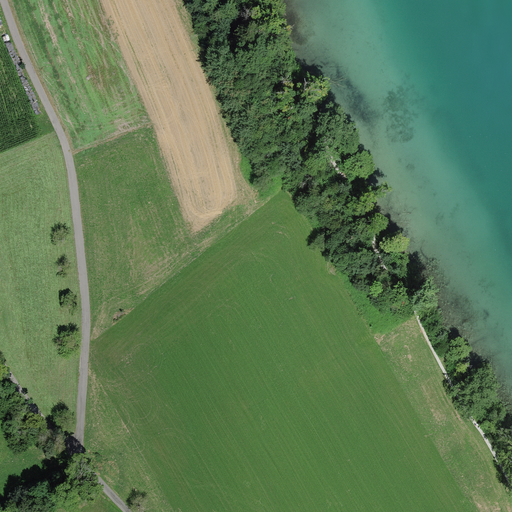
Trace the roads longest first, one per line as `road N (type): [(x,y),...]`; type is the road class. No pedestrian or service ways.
road 1 (residential): [(84,459),(83,284),(69,162),(3,0)]
road 2 (residential): [(84,459),(47,428),(0,362)]
